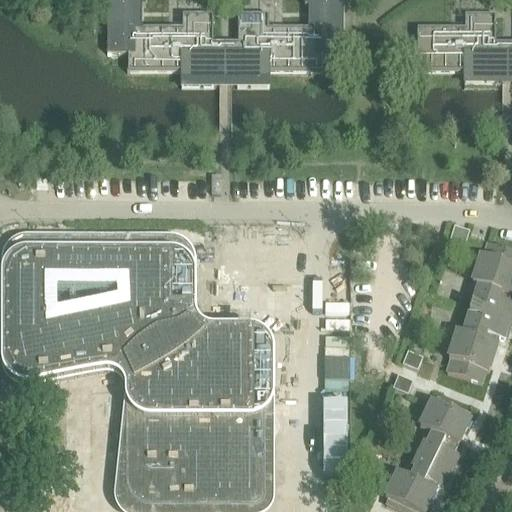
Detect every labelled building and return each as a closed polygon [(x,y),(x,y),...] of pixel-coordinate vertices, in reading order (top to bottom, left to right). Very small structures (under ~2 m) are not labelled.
[(237,46),(229,46),(213,46),(213,18),(182,18),(182,32),(134,31),(134,57),(127,57),(127,77),(181,77),(181,91),(269,91),(269,77),(323,77),(323,57),(317,57),(317,32),(269,32),(269,18),(237,18),(237,46)] [(511,46),(511,47),(496,47),(496,19),(464,18),(464,32),(416,32),(416,57),(410,57),(410,77),(464,77),(464,92),(511,91),(511,46)] [(454,230),(450,244),(465,249),(470,235),(454,230)] [(473,289),(478,290),(471,314),(510,327),(511,319),(511,308),(510,308),(511,302),(511,256),(488,249),(484,262),(481,261),(473,289)] [(2,281),(2,282),(2,289),(2,353),(2,366),(2,367),(2,368),(2,369),(2,370),(2,371),(2,372),(3,373),(3,374),(3,375),(4,376),(4,377),(5,378),(5,379),(6,380),(6,381),(7,381),(7,382),(8,382),(8,383),(9,384),(10,385),(11,386),(12,386),(12,387),(13,387),(14,388),(15,388),(15,389),(16,389),(17,390),(18,390),(19,390),(19,391),(20,391),(21,391),(22,391),(23,391),(23,392),(24,392),(25,392),(26,392),(27,392),(28,392),(29,392),(30,392),(31,392),(32,392),(33,392),(33,391),(53,387),(95,378),(105,376),(106,376),(107,376),(108,376),(109,376),(110,376),(111,376),(112,376),(113,376),(113,377),(114,377),(115,377),(116,378),(117,378),(117,379),(118,379),(119,379),(119,380),(120,380),(120,381),(121,381),(121,382),(122,382),(122,383),(123,384),(123,385),(124,386),(124,387),(124,388),(125,388),(125,389),(125,390),(125,391),(125,392),(125,393),(125,399),(125,400),(125,401),(126,402),(126,403),(126,404),(125,404),(123,422),(116,491),(115,497),(115,498),(115,499),(115,500),(115,501),(115,502),(115,503),(115,504),(115,505),(116,506),(116,507),(116,508),(116,509),(117,509),(117,510),(117,511),(118,511),(117,511),(271,511),(274,508),(274,507),(274,506),(275,505),(275,504),(275,503),(275,502),(275,399),(275,372),(275,359),(275,358),(275,357),(275,356),(275,355),(274,354),(274,353),(274,352),(274,351),(273,350),(273,349),(273,348),(272,348),(272,347),(272,346),(271,346),(271,345),(271,344),(270,344),(270,343),(269,343),(269,342),(268,341),(267,340),(266,339),(265,339),(265,338),(264,338),(264,337),(263,337),(262,336),(261,336),(261,335),(260,335),(259,335),(259,334),(258,334),(257,334),(256,334),(256,333),(255,333),(254,333),(253,333),(252,333),(251,333),(250,332),(249,332),(214,332),(213,332),(212,332),(211,332),(210,332),(209,332),(208,332),(208,331),(207,331),(206,331),(206,330),(205,330),(204,330),(204,329),(203,329),(203,328),(202,328),(202,327),(201,327),(201,326),(200,326),(200,325),(199,325),(199,324),(199,323),(198,323),(198,322),(198,321),(197,321),(197,320),(197,319),(197,318),(197,317),(197,316),(197,315),(197,282),(197,281),(196,281),(196,280),(196,279),(196,278),(196,277),(196,276),(196,275),(195,275),(195,274),(195,273),(195,272),(194,272),(194,271),(194,270),(193,270),(193,269),(193,268),(192,268),(192,267),(191,266),(190,265),(189,264),(189,263),(188,263),(188,262),(187,262),(186,261),(185,261),(185,260),(184,260),(183,259),(182,259),(181,258),(180,258),(179,258),(179,257),(178,257),(177,257),(176,257),(176,256),(175,256),(174,256),(173,256),(172,256),(171,256),(170,256),(110,256),(71,256),(55,256),(45,256),(35,256),(28,256),(27,256),(26,256),(25,256),(24,256),(23,256),(22,257),(21,257),(20,257),(19,257),(19,258),(18,258),(17,258),(16,259),(15,259),(14,260),(13,260),(13,261),(12,261),(11,262),(10,263),(9,263),(9,264),(8,265),(7,266),(7,267),(6,267),(6,268),(5,269),(5,270),(4,270),(4,271),(4,272),(3,273),(3,274),(3,275),(2,276),(2,277),(2,278),(2,279),(2,280),(2,281)] [(497,350),(499,342),(504,344),(510,327),(471,314),(463,339),(457,337),(449,364),(451,365),(447,378),(482,389),(486,376),(489,377),(497,350)] [(418,375),(423,362),(408,356),(403,369),(418,375)] [(398,380),(393,393),(408,399),(413,386),(398,380)] [(427,449),(425,447),(419,460),(451,476),(459,459),(454,457),(470,425),(467,424),(469,420),(436,404),(435,408),(432,407),(420,432),(432,438),(427,449)] [(427,511),(439,490),(443,492),(451,476),(419,460),(412,473),(415,474),(410,484),(397,478),(385,504),(388,505),(386,508),(393,511),(427,511)]
